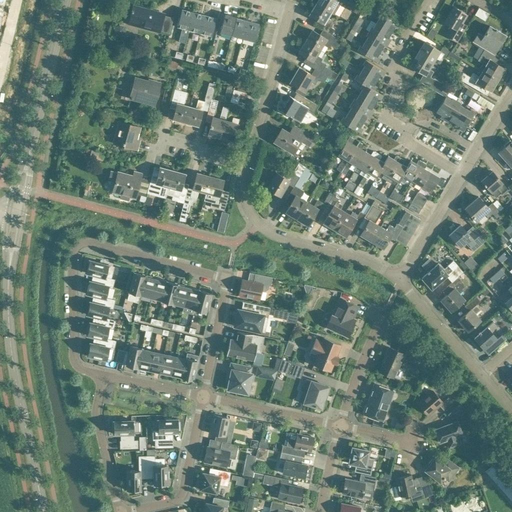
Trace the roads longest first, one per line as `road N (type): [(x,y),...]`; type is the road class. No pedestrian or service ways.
road 1 (residential): [(102,375),(82,370),(73,357),(71,256),(80,243),(226,277)]
road 2 (tertiary): [(44,511),(14,373),(9,260)]
road 3 (residential): [(398,281),(360,258),(268,232),(244,196),(247,167)]
road 4 (tertiary): [(27,160),(65,0)]
road 5 (residential): [(247,167),(289,10)]
road 6 (residential): [(128,511),(179,498),(202,396)]
road 7 (residential): [(404,129),(388,111),(397,52),(427,0)]
road 8 (residential): [(119,511),(95,411),(102,375)]
road 9 (residential): [(338,426),(202,396)]
road 10 (residential): [(480,375),(398,281)]
road 11 (residential): [(398,281),(461,176)]
road 12 (residential): [(202,396),(226,277)]
